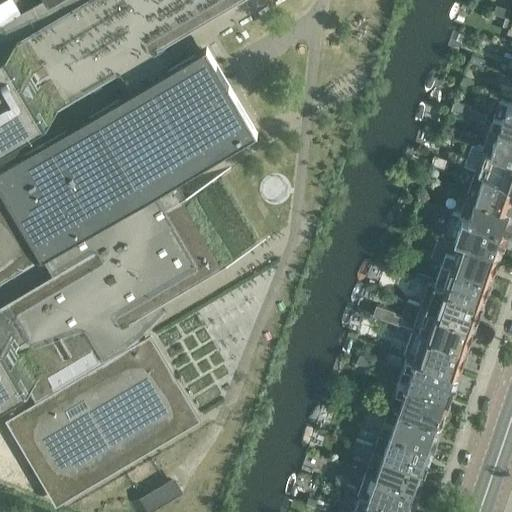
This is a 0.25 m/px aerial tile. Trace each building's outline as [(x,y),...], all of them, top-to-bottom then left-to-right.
[(126,90),(0,164),(0,280),(42,255),(53,272),(0,303),(0,396),(25,382),(36,398),(5,417),(56,503),(201,417),(150,331),(140,337),(137,334),(165,311),(160,302),(254,246),(253,244),(221,263),(182,198),(217,178),(216,176),(185,194),(175,177),(257,128),(207,42),(167,65),(165,62),(194,39),(188,30),(238,0),(40,0),(41,0),(51,18),(0,48),(0,140),(115,73),(126,90)] [(497,4),(494,12),(503,15),(507,17),(510,9),(497,4)] [(503,15),(501,22),(510,25),(508,31),(511,32),(511,18),(507,17),(503,15)] [(485,58),(472,54),(470,61),(483,65),(485,58)] [(511,75),(504,72),(500,81),(511,85),(511,75)] [(475,77),(464,74),(461,83),(471,86),(475,77)] [(500,98),(492,122),(500,124),(511,128),(511,101),(508,100),(500,98)] [(469,113),(471,106),(454,100),(452,108),(468,114),(469,113)] [(471,106),(469,113),(484,118),(486,111),(471,106)] [(492,122),(483,146),(492,149),(511,156),(511,128),(500,124),(492,122)] [(463,128),(461,136),(476,141),(479,133),(463,128)] [(483,146),(476,168),(484,171),(484,170),(511,178),(511,156),(492,149),(483,146)] [(454,151),(452,158),(466,163),(468,156),(454,151)] [(437,153),(435,161),(449,166),(451,158),(437,153)] [(476,168),(469,190),(477,193),(511,206),(511,178),(484,170),(484,171),(476,168)] [(453,184),(451,191),(463,195),(466,198),(461,211),(470,214),(509,228),(510,224),(511,223),(511,206),(477,193),(469,190),(453,184)] [(442,225),(440,230),(501,251),(505,238),(510,237),(511,232),(509,228),(470,214),(461,211),(456,226),(452,228),(442,225)] [(440,230),(432,254),(443,258),(493,274),(495,267),(500,265),(503,257),(501,251),(440,230)] [(436,276),(435,281),(444,285),(484,299),(487,291),(492,288),(495,280),(493,274),(443,258),(436,276)] [(417,269),(415,275),(428,279),(435,281),(436,276),(417,269)] [(426,294),(423,305),(426,306),(476,323),(476,322),(479,315),(484,312),(486,304),(484,299),(444,285),(435,281),(428,279),(423,293),(426,294)] [(426,306),(418,329),(469,346),(468,346),(470,339),(476,336),(478,328),(476,323),(426,306)] [(387,311),(385,318),(406,325),(408,318),(387,311)] [(412,330),(405,351),(409,352),(410,353),(416,355),(419,356),(460,370),(463,362),(468,359),(470,351),(469,346),(418,329),(418,331),(412,330)] [(409,352),(400,377),(404,378),(408,380),(452,395),(460,387),(457,380),(461,371),(460,370),(419,356),(416,355),(410,353),(409,352)] [(375,360),(361,355),(359,362),(373,366),(375,360)] [(400,377),(391,401),(395,403),(399,404),(443,420),(451,414),(449,405),(452,395),(408,380),(404,378),(400,377)] [(367,411),(364,420),(383,426),(391,429),(437,445),(437,444),(435,441),(443,420),(399,404),(395,403),(391,401),(386,417),(367,411)] [(383,426),(375,449),(383,452),(427,466),(432,451),(435,450),(437,445),(391,429),(383,426)] [(375,449),(367,471),(376,474),(419,489),(427,466),(383,452),(375,449)] [(362,487),(360,493),(368,496),(372,497),(400,507),(409,510),(411,511),(419,489),(376,474),(367,471),(362,487)] [(135,511),(147,511),(180,492),(173,480),(131,505),(135,511)] [(337,480),(335,484),(339,486),(355,491),(356,487),(337,480)] [(360,493),(353,511),(408,511),(409,510),(400,507),(372,497),(368,496),(360,493)] [(316,497),(313,504),(326,509),(329,501),(316,497)]
